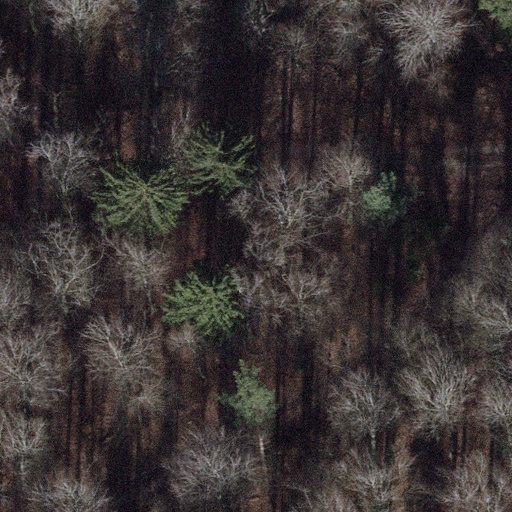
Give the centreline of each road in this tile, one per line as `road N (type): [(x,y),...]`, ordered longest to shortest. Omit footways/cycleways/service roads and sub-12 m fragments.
road 1 (track): [(85,511),(388,353),(467,271),(480,160)]
road 2 (track): [(0,210),(270,161),(511,155)]
